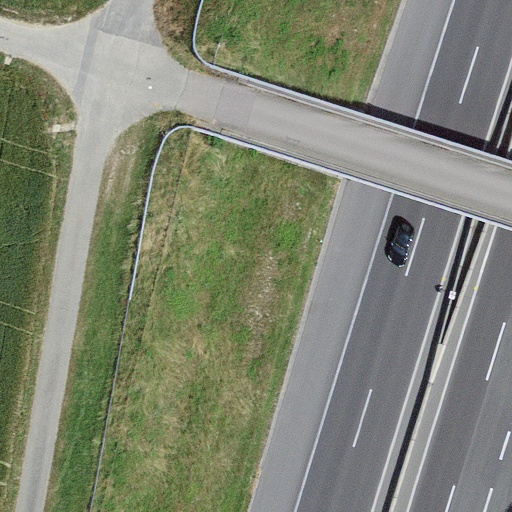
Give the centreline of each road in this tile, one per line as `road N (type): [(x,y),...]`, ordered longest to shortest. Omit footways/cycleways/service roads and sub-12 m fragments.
road 1 (motorway): [(493,0),(334,511)]
road 2 (track): [(110,71),(29,511)]
road 3 (motorway): [(446,511),(511,300)]
